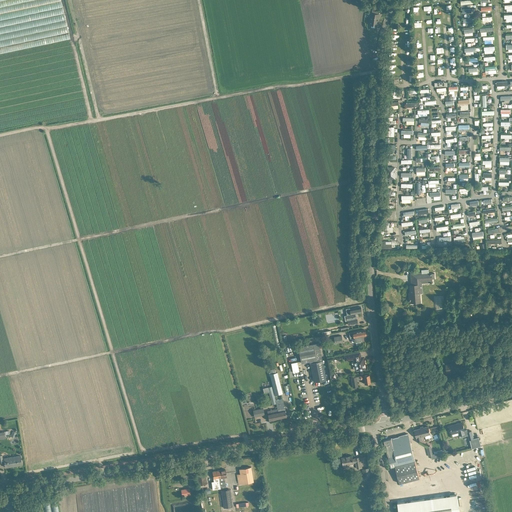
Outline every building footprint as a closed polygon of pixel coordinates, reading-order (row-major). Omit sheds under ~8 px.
[(380,13),(371,12),(369,24),(371,25),(371,27),(375,28),(375,25),(378,26),(380,13)] [(462,122),(465,122),(465,117),(472,117),(472,113),(461,113),(462,122)] [(448,115),(448,119),(453,119),(453,124),(458,124),(458,115),(448,115)] [(504,142),(511,143),(511,139),(511,135),(508,135),(508,127),(504,127),(504,136),(503,135),(502,139),(504,139),(504,142)] [(471,150),(461,150),(461,155),(467,155),(467,159),(464,159),(464,162),(467,162),(467,159),(470,159),(470,156),(471,156),(471,150)] [(447,173),(456,173),(456,164),(447,164),(447,173)] [(389,168),(389,180),(398,180),(397,168),(389,168)] [(409,182),(414,182),(414,173),(403,174),(403,181),(406,181),(406,178),(409,178),(409,182)] [(410,292),(409,293),(410,303),(421,302),(420,293),(423,293),(422,283),(430,282),(430,284),(433,283),(432,279),(435,278),(435,273),(432,273),(422,273),(422,272),(411,273),(412,284),(410,284),(410,292)] [(347,321),(348,324),(357,322),(356,314),(362,313),(361,308),(350,310),(349,308),(346,309),(347,315),(344,316),(345,322),(347,321)] [(365,330),(349,333),(350,339),(354,338),(355,342),(364,341),(363,337),(363,336),(366,336),(365,330)] [(314,344),(289,349),(292,365),(310,361),(314,383),(326,380),(319,343),(314,344)] [(365,364),(364,359),(362,360),(361,357),(360,357),(360,353),(344,355),(345,361),(353,359),(354,366),(356,366),(356,370),(364,368),(363,364),(365,364)] [(455,370),(460,369),(464,369),(463,361),(459,362),(446,364),(447,372),(452,371),(455,371),(455,370)] [(282,393),(277,372),(270,374),(275,395),(282,393)] [(369,375),(351,377),(353,388),(358,387),(357,380),(364,379),(365,384),(370,383),(369,375)] [(272,386),(268,387),(272,404),(276,403),(272,386)] [(276,400),(277,409),(280,418),(286,417),(282,399),(276,400)] [(254,417),(264,415),(263,408),(253,410),(254,417)] [(277,409),(271,410),(271,413),(268,413),(269,421),(273,420),(279,418),(280,418),(277,409)] [(456,424),(450,426),(452,434),(459,432),(460,435),(464,434),(464,431),(464,430),(462,423),(459,423),(459,424),(456,425),(456,424)] [(414,429),(417,441),(417,442),(423,440),(422,437),(431,434),(429,425),(423,427),(423,426),(420,427),(420,428),(414,429)] [(11,431),(0,434),(2,440),(9,438),(9,435),(12,435),(11,431)] [(388,457),(390,467),(394,466),(399,483),(419,478),(408,434),(399,436),(399,437),(398,437),(397,436),(384,440),(388,455),(388,457)] [(6,467),(6,466),(13,465),(14,466),(22,464),(21,456),(3,459),(2,455),(0,455),(0,462),(3,462),(3,461),(4,461),(6,467)] [(352,456),(341,457),(343,465),(353,463),(356,462),(357,468),(362,468),(360,457),(355,458),(355,459),(352,459),(352,456)] [(237,474),(239,484),(253,482),(251,467),(240,469),(241,474),(237,474)] [(225,469),(220,470),(221,474),(219,474),(221,486),(224,485),(223,477),(227,476),(225,469)] [(221,486),(219,474),(221,474),(220,470),(213,471),(214,481),(211,482),(213,490),(221,489),(221,486)] [(205,472),(197,473),(199,485),(207,484),(205,472)] [(133,487),(67,493),(68,511),(158,511),(156,484),(140,485),(140,484),(133,485),(133,487)] [(221,491),(224,507),(233,506),(231,492),(228,492),(227,490),(221,491)] [(398,511),(458,511),(456,494),(397,503),(398,511)]
